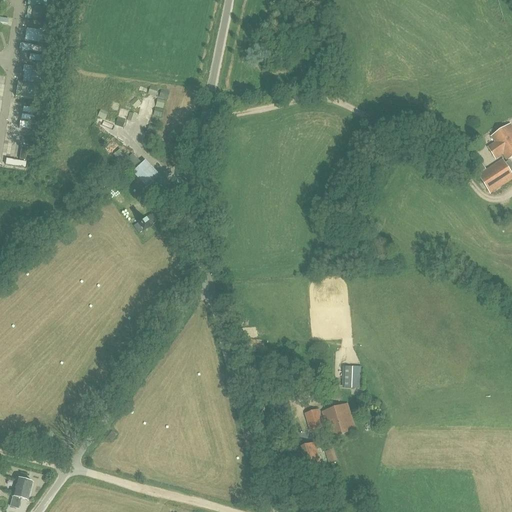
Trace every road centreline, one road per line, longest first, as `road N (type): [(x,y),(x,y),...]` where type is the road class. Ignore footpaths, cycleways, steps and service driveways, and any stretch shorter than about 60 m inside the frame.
road 1 (unclassified): [(209,284),(191,188),(229,0)]
road 2 (unclassified): [(267,511),(209,284)]
road 3 (unclassified): [(69,468),(209,284)]
road 4 (unclassified): [(69,468),(231,511)]
